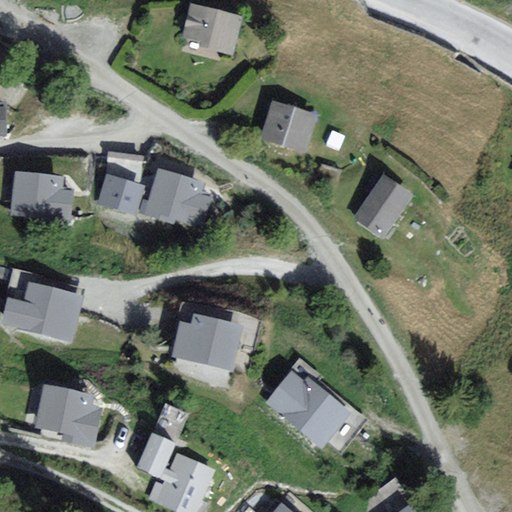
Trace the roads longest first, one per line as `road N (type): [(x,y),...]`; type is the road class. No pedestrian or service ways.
road 1 (residential): [(473,511),(451,484),(419,392),(371,311),(309,232),(148,105),(0,8)]
road 2 (track): [(148,105),(90,143),(0,147)]
road 3 (track): [(0,454),(117,511)]
